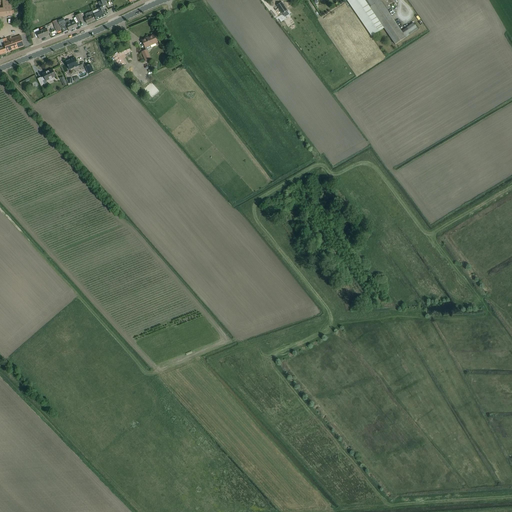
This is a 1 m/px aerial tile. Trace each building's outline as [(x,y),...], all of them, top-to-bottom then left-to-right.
[(3,8),(0,8),(0,16),(11,16),(10,2),(10,1),(10,0),(3,0),(2,0),(3,2),(3,8)] [(99,9),(93,12),(94,15),(94,16),(96,20),(106,16),(103,7),(107,6),(105,1),(104,0),(103,0),(98,2),(101,8),(99,9)] [(413,23),(401,31),(387,10),(389,8),(388,6),(394,1),(393,0),(346,0),(371,37),(384,28),(395,45),(418,29),(413,23)] [(281,2),(276,6),(282,14),(287,11),(281,2)] [(95,21),(93,16),(94,15),(92,11),(85,15),(87,18),(85,19),(87,24),(95,21)] [(78,27),(76,23),(75,22),(71,24),(69,20),(65,22),(63,18),(57,21),(60,27),(60,26),(61,28),(63,33),(68,31),(64,23),(65,22),(69,31),(78,27)] [(57,20),(53,22),(54,26),(56,32),(61,30),(59,25),(57,20)] [(49,35),(47,31),(46,29),(39,32),(38,29),(34,31),(34,32),(31,33),(32,39),(36,38),(35,37),(38,36),(39,39),(49,35)] [(158,42),(156,39),(154,35),(148,38),(142,41),(145,48),(146,50),(151,48),(150,46),(158,42)] [(0,54),(24,46),(22,42),(20,36),(7,40),(6,38),(2,40),(5,46),(0,48),(0,54)] [(146,61),(150,59),(146,50),(142,52),(146,61)] [(118,54),(113,58),(118,65),(121,63),(123,67),(126,64),(123,60),(118,54)] [(72,59),(66,62),(69,70),(79,66),(75,58),(72,59)] [(94,72),(91,64),(85,67),(88,74),(94,72)] [(55,77),(52,70),(42,74),(44,77),(41,78),(41,77),(37,79),(41,86),(44,84),(43,82),(45,80),(46,81),(49,80),(49,81),(53,79),(53,78),(55,77)]
